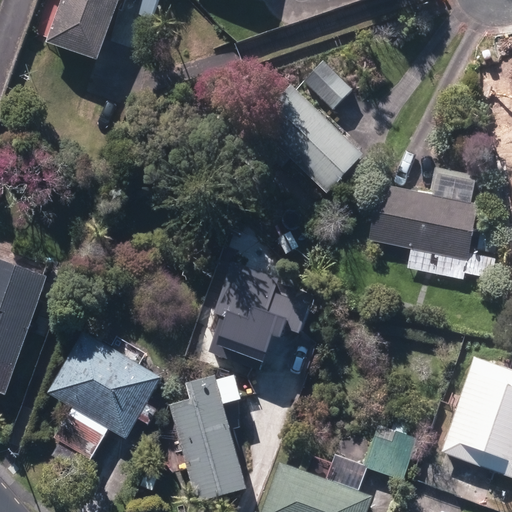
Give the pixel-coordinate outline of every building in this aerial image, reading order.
[(62,0),(46,46),(98,64),(120,0),(62,0)] [(304,85),(333,113),(353,92),(324,64),(304,85)] [(288,160),(328,197),(364,158),(292,90),(255,128),(258,131),(249,139),(280,169),(288,160)] [(511,134),(503,137),(511,170),(511,134)] [(408,272),(465,284),(467,277),(493,283),(497,262),(469,256),(485,182),(436,171),(430,199),(379,187),(368,242),(412,251),(408,272)] [(173,205),(189,215),(200,201),(184,189),(173,205)] [(478,255),(497,257),(500,236),(481,233),(478,255)] [(249,258),(216,348),(265,365),(269,353),(275,355),(285,325),(296,328),(298,322),(309,327),(320,298),(286,286),(291,272),(249,258)] [(0,395),(5,398),(48,281),(0,263),(0,395)] [(214,286),(236,293),(240,278),(218,271),(214,286)] [(56,440),(92,462),(110,432),(127,442),(138,422),(148,428),(157,413),(147,407),(164,381),(86,333),(49,395),(74,410),(56,440)] [(441,456),(511,481),(511,373),(475,361),(441,456)] [(171,409),(197,506),(247,492),(224,408),(242,403),(235,378),(216,383),(215,379),(186,386),(191,403),(171,409)] [(263,511),(368,511),(373,500),(359,494),(368,471),(402,483),(418,442),(380,428),(365,468),(336,457),(327,482),(281,465),(263,511)]
